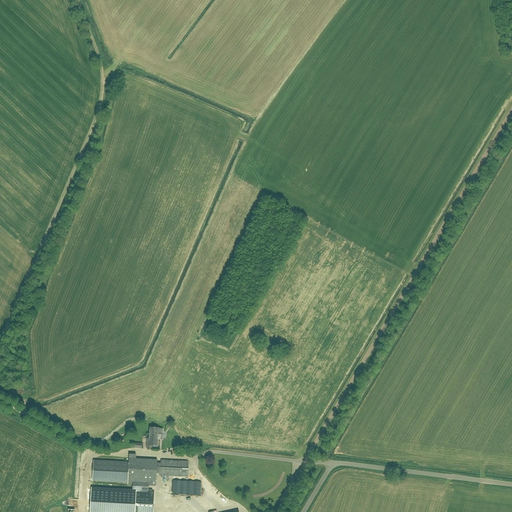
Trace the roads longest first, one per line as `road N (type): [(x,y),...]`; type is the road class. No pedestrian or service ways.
road 1 (unclassified): [(511,110),(303,462)]
road 2 (unclassified): [(332,463),(511,485)]
